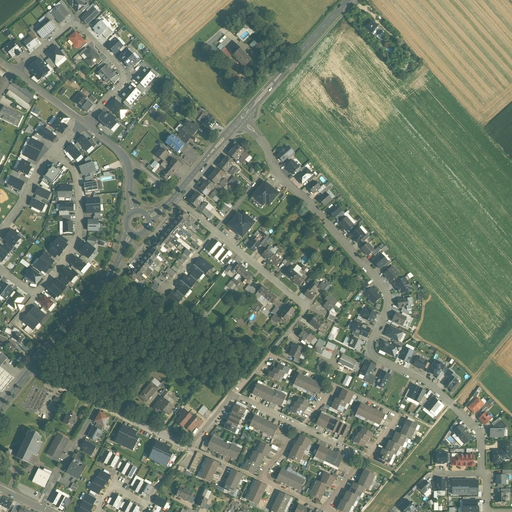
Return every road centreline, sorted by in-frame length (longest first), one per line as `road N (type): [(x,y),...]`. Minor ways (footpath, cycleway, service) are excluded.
road 1 (residential): [(239,120),(386,293),(370,353),(465,417),(479,433),(481,472)]
road 2 (residential): [(270,353),(307,306),(173,198)]
road 3 (residential): [(14,71),(68,24),(81,27),(123,79),(84,123)]
road 4 (residential): [(0,268),(35,294),(74,245),(76,175),(52,151)]
road 5 (track): [(228,131),(105,0)]
road 6 (tertiary): [(29,371),(111,272),(130,233)]
road 7 (tertiary): [(239,120),(347,0)]
road 8 (residential): [(335,385),(399,415),(365,457)]
road 9 (residential): [(40,508),(99,403)]
